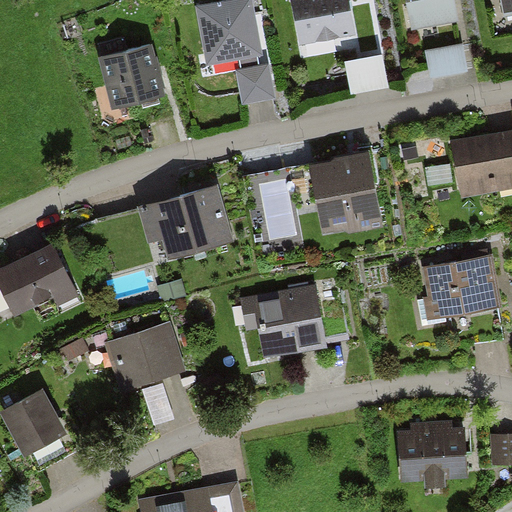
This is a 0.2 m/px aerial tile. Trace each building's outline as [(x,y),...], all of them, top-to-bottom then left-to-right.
[(230,0),(197,7),(208,64),(264,53),(253,0),(230,0)] [(292,0),(301,44),(356,34),(349,0),(292,0)] [(354,0),(356,25),(375,24),(373,0),(354,0)] [(409,0),(414,29),(459,22),(455,0),(409,0)] [(511,0),(503,0),(506,15),(511,14),(511,0)] [(100,57),(113,107),(166,94),(153,44),(100,57)] [(428,52),(434,83),(470,77),(464,46),(428,52)] [(346,61),(352,96),(389,90),(383,55),(346,61)] [(271,66),(239,72),(244,106),(276,101),(271,66)] [(511,129),(455,141),(466,198),(511,188),(511,129)] [(313,166),(327,234),(388,222),(374,154),(313,166)] [(268,180),(269,217),(293,216),(291,179),(268,180)] [(220,187),(142,209),(157,264),(236,242),(220,187)] [(54,244),(0,270),(0,282),(17,317),(76,289),(54,244)] [(496,255),(428,269),(438,320),(506,307),(496,255)] [(257,295),(267,357),(333,346),(323,285),(257,295)] [(109,343),(126,392),(190,370),(173,322),(109,343)] [(146,391),(158,421),(176,415),(165,384),(146,391)] [(49,388),(6,410),(30,455),(72,433),(49,388)] [(404,428),(409,482),(474,476),(470,423),(404,428)] [(511,433),(493,435),(496,467),(511,465),(511,433)] [(249,511),(243,481),(143,499),(145,511),(249,511)]
